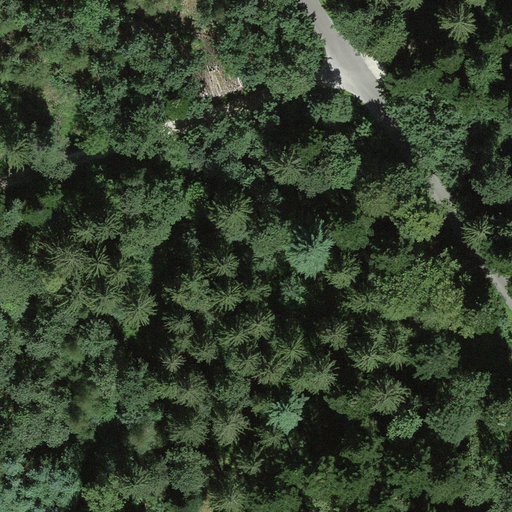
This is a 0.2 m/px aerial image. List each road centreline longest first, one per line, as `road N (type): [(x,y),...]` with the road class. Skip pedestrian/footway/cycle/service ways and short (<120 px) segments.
road 1 (unclassified): [(301,0),(511,305)]
road 2 (track): [(0,182),(340,65)]
road 3 (track): [(511,12),(340,65)]
